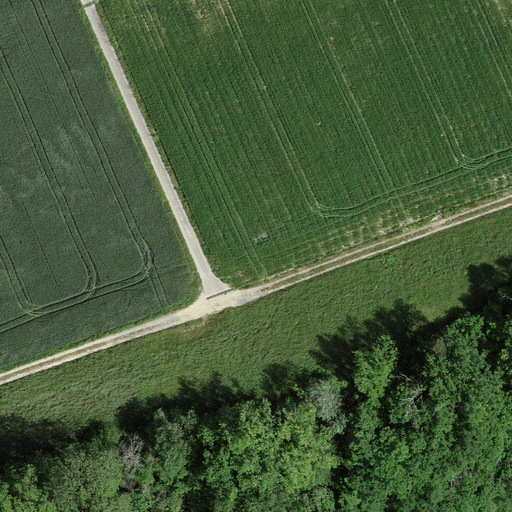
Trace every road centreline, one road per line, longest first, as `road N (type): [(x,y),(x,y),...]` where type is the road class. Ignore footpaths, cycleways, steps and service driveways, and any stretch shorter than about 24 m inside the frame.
road 1 (track): [(86,0),(218,303)]
road 2 (track): [(218,303),(511,197)]
road 3 (track): [(218,303),(0,380)]
